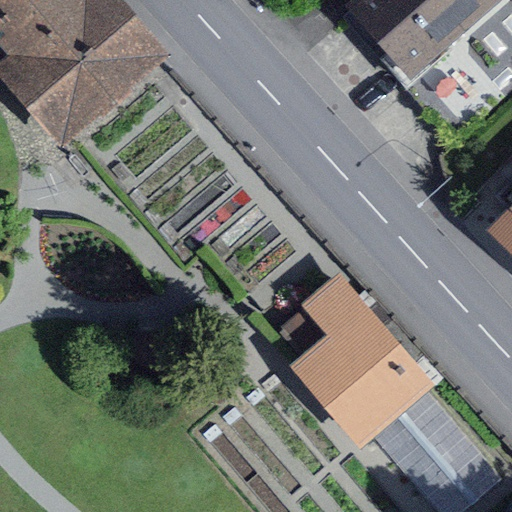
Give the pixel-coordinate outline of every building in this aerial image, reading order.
[(102,0),(0,0),(0,101),(47,157),(157,64),(102,0)] [(511,0),(353,0),(348,6),(353,11),(344,19),(455,144),(511,93),(511,60),(511,59),(511,57),(511,0)] [(275,262),(291,253),(249,181),(198,210),(213,236),(248,216),(275,262)] [(511,192),(478,228),(511,260),(511,192)] [(435,511),(464,511),(501,481),(426,396),(437,386),(338,273),(301,306),(303,308),(278,331),(302,358),(289,370),(362,452),(374,442),(435,511)]
